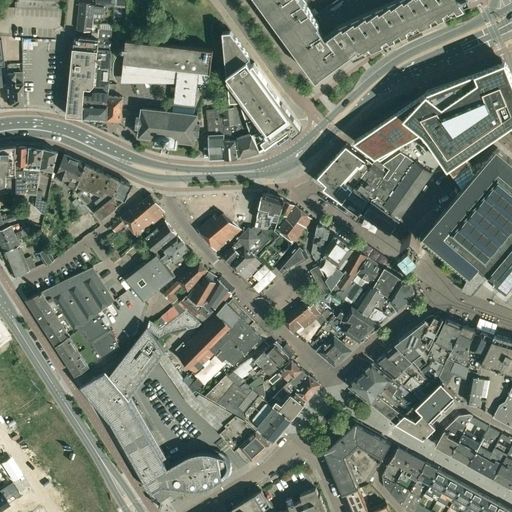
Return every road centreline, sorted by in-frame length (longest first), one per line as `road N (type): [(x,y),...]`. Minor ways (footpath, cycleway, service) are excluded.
road 1 (secondary): [(0,135),(54,136),(165,178),(290,166)]
road 2 (secondary): [(509,8),(398,59),(283,156)]
road 3 (secondary): [(135,511),(0,297)]
road 4 (secondary): [(290,166),(386,83),(496,32)]
road 5 (secondary): [(283,156),(189,170),(57,126)]
road 6 (residential): [(388,248),(311,196),(290,166)]
road 7 (residential): [(57,126),(72,0)]
